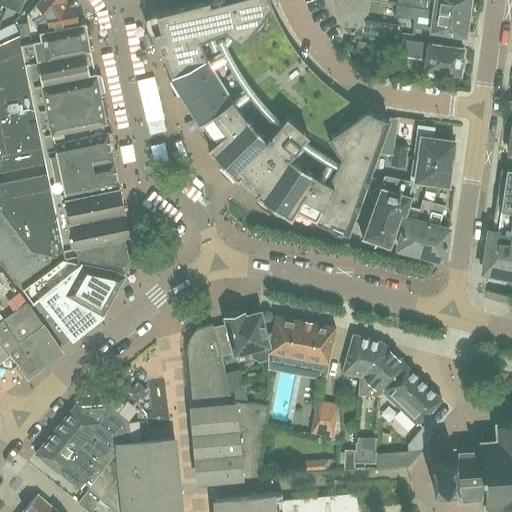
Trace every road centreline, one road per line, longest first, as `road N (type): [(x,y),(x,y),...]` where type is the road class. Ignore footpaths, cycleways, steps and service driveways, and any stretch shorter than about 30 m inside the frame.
road 1 (residential): [(218,264),(209,227),(143,158),(116,8)]
road 2 (tertiary): [(457,316),(265,267),(218,264)]
road 3 (tertiary): [(29,414),(157,297),(218,264)]
road 4 (residential): [(287,0),(329,65),(365,91),(482,107)]
road 5 (residential): [(457,316),(482,107)]
